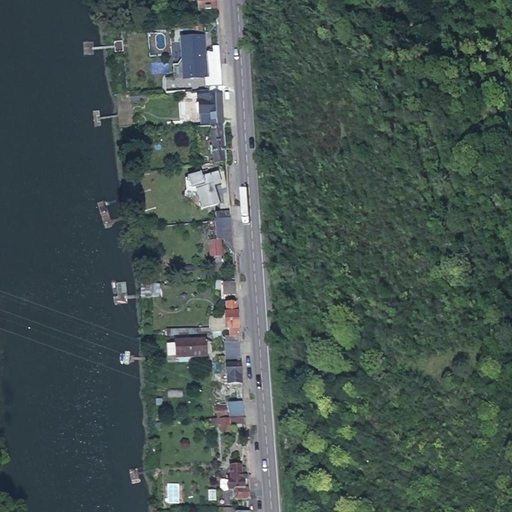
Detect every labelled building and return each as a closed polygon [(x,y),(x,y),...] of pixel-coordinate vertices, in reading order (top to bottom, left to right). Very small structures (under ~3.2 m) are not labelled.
[(190,24),(211,22),(209,0),(192,0),(193,3),(188,3),(190,24)] [(200,89),(196,49),(177,51),(178,67),(177,67),(177,76),(176,76),(177,91),(200,89)] [(202,126),(203,135),(215,134),(213,106),(201,107),(202,126)] [(202,126),(201,107),(190,108),(190,114),(188,116),(189,124),(191,127),(202,126)] [(203,135),(205,177),(217,176),(215,134),(203,135)] [(191,191),(183,201),(195,214),(198,211),(207,219),(216,209),(209,204),(217,195),(203,182),(193,194),(191,191)] [(212,230),(223,229),(223,221),(211,222),(212,230)] [(241,310),(240,298),(228,298),(229,311),(241,310)] [(241,310),(229,311),(226,311),(227,331),(232,330),(232,337),(242,336),(241,310)] [(188,355),(189,357),(208,355),(206,339),(172,344),(174,357),(188,355)] [(227,351),(242,349),(242,342),(225,343),(227,351)] [(190,361),(189,357),(188,355),(174,357),(168,358),(170,365),(190,361)] [(243,366),(231,368),(231,372),(225,373),(225,383),(230,382),(244,382),(243,366)] [(244,382),(230,382),(230,392),(245,392),(244,382)] [(216,404),(217,418),(229,417),(229,403),(216,404)] [(217,418),(212,418),(213,427),(234,426),(234,417),(229,417),(217,418)] [(232,503),(248,502),(247,490),(243,491),(242,480),(238,480),(237,467),(224,468),(226,489),(231,489),(232,503)] [(178,501),(178,483),(167,483),(167,501),(178,501)]
